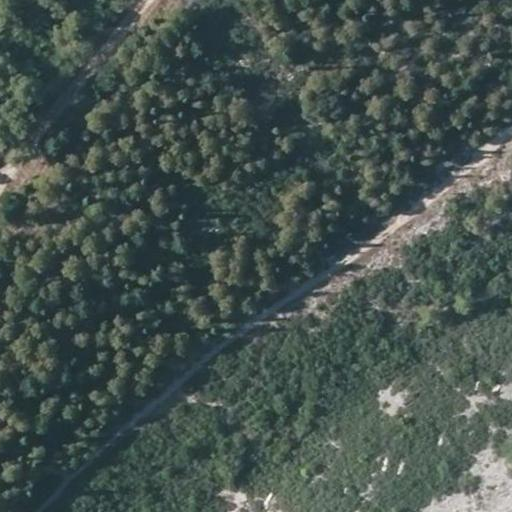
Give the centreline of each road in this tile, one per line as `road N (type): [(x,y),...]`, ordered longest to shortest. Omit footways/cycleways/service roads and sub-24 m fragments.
road 1 (track): [(35,511),(232,335),(372,243),(511,132)]
road 2 (track): [(140,0),(0,183)]
